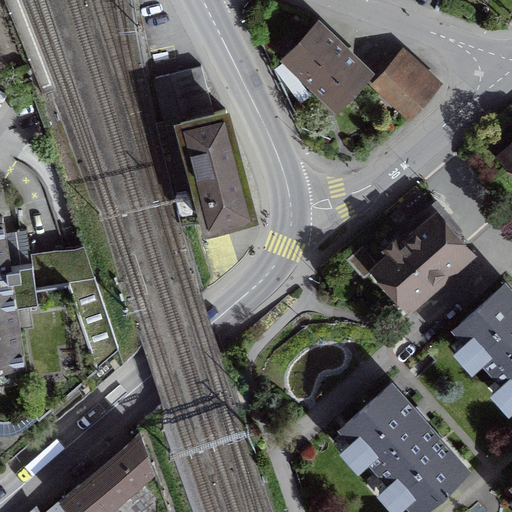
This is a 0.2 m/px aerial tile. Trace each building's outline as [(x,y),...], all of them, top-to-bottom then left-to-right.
[(313,28),(280,62),(295,76),(301,70),(336,103),(367,71),(344,49),(340,53),(313,28)] [(400,61),(379,84),(406,109),(427,87),(400,61)] [(154,128),(180,225),(205,218),(206,221),(253,209),(226,108),(214,111),(201,64),(154,76),(166,125),(154,128)] [(398,237),(386,248),(391,253),(376,266),(405,299),(406,298),(411,304),(432,286),(427,280),(453,258),(457,264),(470,252),(453,232),(456,228),(436,205),(414,223),(413,224),(419,230),(403,243),(398,237)] [(3,216),(0,216),(0,417),(1,418),(15,415),(30,404),(38,416),(118,347),(94,276),(66,280),(37,284),(32,260),(9,264),(3,216)] [(511,291),(504,283),(458,323),(511,383),(511,291)] [(414,409),(391,383),(345,424),(417,506),(464,465),(423,419),(419,422),(411,412),(414,409)] [(140,431),(65,496),(77,511),(165,511),(168,510),(140,431)] [(77,511),(65,496),(44,511),(77,511)]
